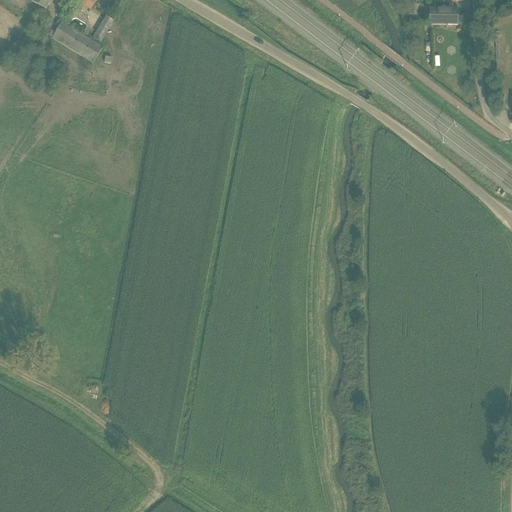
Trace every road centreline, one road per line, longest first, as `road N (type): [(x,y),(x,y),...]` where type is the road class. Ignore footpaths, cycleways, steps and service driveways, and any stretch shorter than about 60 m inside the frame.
road 1 (track): [(393,511),(374,389),(368,108)]
road 2 (unclassified): [(511,219),(368,108),(181,0)]
road 3 (track): [(0,361),(120,437),(149,461),(164,489)]
road 4 (unclassified): [(511,135),(490,118),(481,96),(476,0)]
